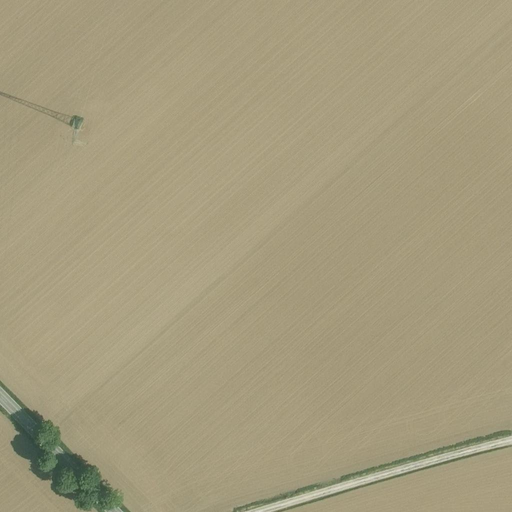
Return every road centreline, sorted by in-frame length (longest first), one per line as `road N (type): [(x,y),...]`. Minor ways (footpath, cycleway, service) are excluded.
road 1 (unclassified): [(267,511),(511,440)]
road 2 (tertiary): [(113,511),(0,396)]
